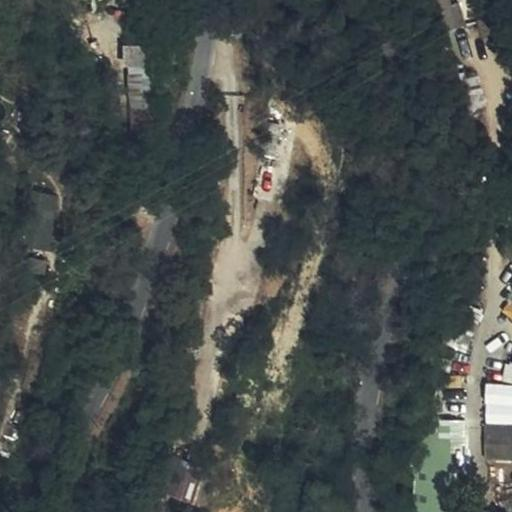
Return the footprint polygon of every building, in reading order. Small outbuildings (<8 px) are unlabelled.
[(437,0),(452,29),(470,20),(459,0),(437,0)] [(135,136),(161,133),(159,97),(132,99),(135,136)] [(28,193),(32,248),(59,245),(55,191),(28,193)] [(511,320),(511,309),(482,290),(435,364),(448,372),(450,370),(457,375),(486,330),(500,339),(511,320)] [(211,424),(221,382),(193,374),(181,418),(211,424)] [(511,456),(511,381),(487,382),(489,457),(511,456)] [(171,491),(193,500),(203,472),(181,464),(171,491)]
